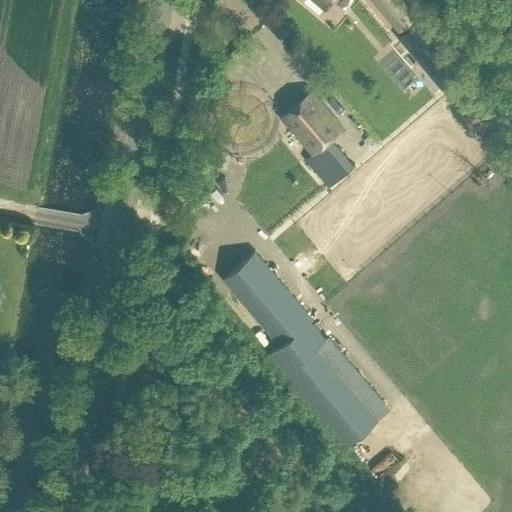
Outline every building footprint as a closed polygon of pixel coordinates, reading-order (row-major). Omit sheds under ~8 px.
[(377,0),(400,27),(414,15),(401,0),(377,0)] [(415,18),(399,31),(438,77),(454,63),(415,18)] [(511,98),(487,69),(468,86),(510,136),(511,134),(511,98)] [(282,113),(313,150),(305,157),(328,185),(354,162),(331,135),(341,126),(310,89),(282,113)] [(325,336),(253,250),(225,274),(281,340),(272,348),(350,440),(378,417),(316,344),(325,336)]
